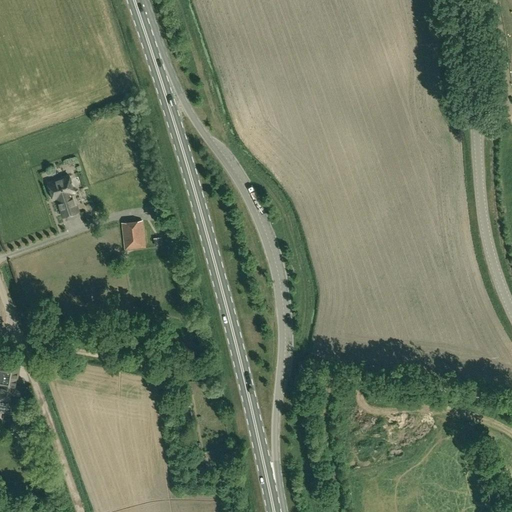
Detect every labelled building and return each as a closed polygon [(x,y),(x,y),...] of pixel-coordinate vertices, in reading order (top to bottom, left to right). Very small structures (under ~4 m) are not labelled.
[(57,197),(64,216),(79,211),(73,192),(75,191),(70,175),(49,182),(54,198),(57,197)] [(155,206),(158,221),(167,219),(165,205),(155,206)] [(143,220),(123,223),(126,249),(146,247),(143,220)] [(0,385),(2,386),(0,395),(0,410),(11,413),(14,395),(16,385),(19,366),(17,366),(18,364),(2,361),(2,363),(0,362),(0,385)] [(42,467),(33,470),(34,474),(35,474),(36,475),(42,474),(42,473),(44,472),(42,467)]
